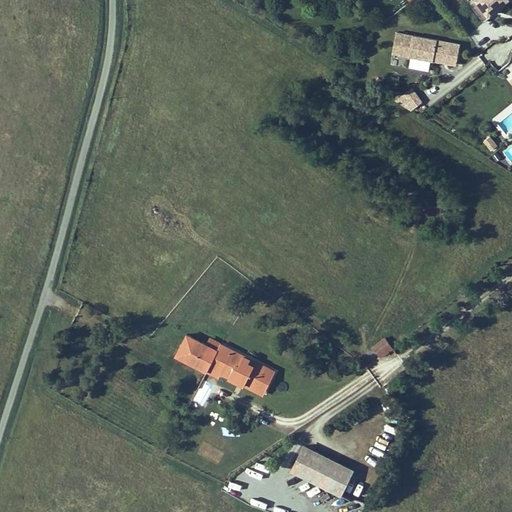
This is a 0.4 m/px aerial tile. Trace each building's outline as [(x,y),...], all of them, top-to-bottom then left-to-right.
[(511,0),(473,0),(468,5),(483,24),(511,0)] [(456,63),(460,42),(399,31),(393,64),(430,71),(432,59),(456,63)] [(408,112),(423,100),(412,85),(397,97),(408,112)] [(490,134),(482,140),(492,152),(499,146),(490,134)] [(221,344),(218,349),(209,345),(188,335),(178,355),(220,377),(222,372),(239,381),(241,377),(266,389),(275,371),(221,344)] [(385,338),(373,347),(380,357),(392,348),(385,338)] [(209,345),(218,349),(221,344),(211,339),(209,345)] [(264,393),(266,389),(241,377),(239,381),(264,393)] [(269,435),(272,428),(253,420),(251,425),(269,435)] [(340,495),(352,469),(304,446),(292,471),(340,495)]
